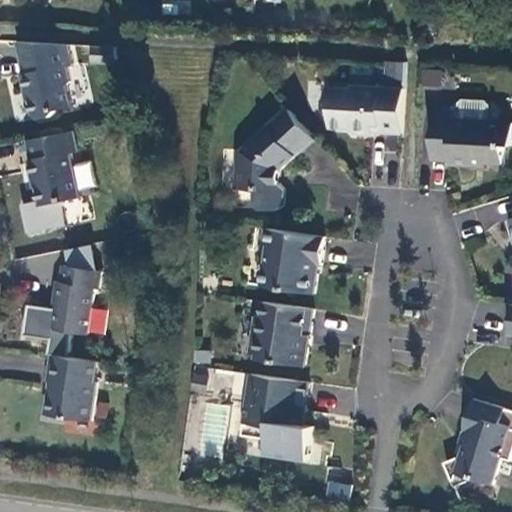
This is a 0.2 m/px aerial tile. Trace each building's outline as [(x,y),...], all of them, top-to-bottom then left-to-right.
[(19,42),(26,74),(23,75),(27,93),(29,92),(34,115),(40,119),(55,116),(59,110),(73,108),(69,87),(72,82),(69,67),(73,66),(69,45),(19,42)] [(407,63),(393,62),(392,81),(406,82),(407,63)] [(443,86),(443,72),(426,71),(426,85),(443,86)] [(404,134),(406,89),(352,86),(352,89),(328,88),(328,101),(332,106),(331,128),(349,129),(354,134),(374,135),(374,126),(381,127),(381,132),(404,134)] [(281,184),(282,170),(303,152),(317,139),(291,110),(243,151),(243,164),(238,164),(237,190),(261,191),(260,205),(265,210),(280,211),(285,206),(286,190),(281,184)] [(455,113),(435,112),(432,160),(451,161),(451,165),(476,166),(476,163),(504,164),(505,145),(511,145),(511,123),(455,120),(455,113)] [(74,154),(81,152),(76,131),(29,140),(33,160),(30,160),(34,179),(37,178),(42,206),(82,198),(74,154)] [(327,237),(266,229),(264,241),(268,247),(263,286),(316,294),(319,275),(317,274),(319,265),(322,265),(327,237)] [(60,302),(56,330),(90,334),(97,289),(101,289),(104,272),(65,266),(63,283),(59,282),(56,302),(60,302)] [(200,292),(218,294),(220,281),(202,278),(200,292)] [(315,309),(265,302),(263,318),(256,317),(251,354),(257,355),(256,359),(306,367),(309,348),(306,347),(308,336),(311,336),(315,309)] [(99,382),(97,381),(100,362),(53,355),(49,383),(54,383),(53,395),(50,394),(47,415),(49,417),(66,420),(69,418),(94,421),(99,382)] [(311,383),(235,372),(231,401),(248,403),(244,434),(270,438),(268,454),(310,459),(315,427),(300,425),(302,412),(307,413),(311,383)] [(466,445),(462,457),(446,463),(457,488),(476,479),(495,485),(503,459),(511,461),(511,410),(475,399),(461,444),(466,445)] [(351,483),(326,481),(325,498),(350,500),(351,483)]
